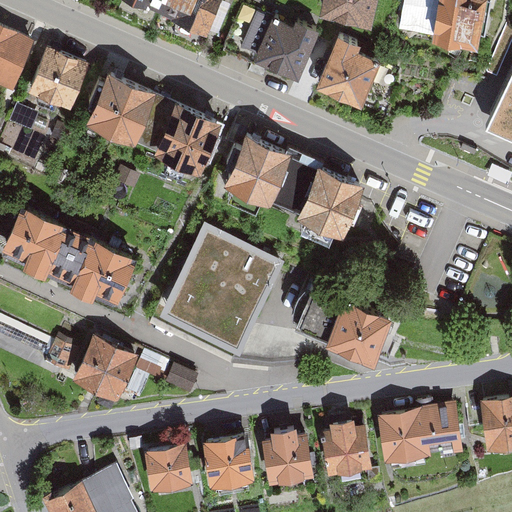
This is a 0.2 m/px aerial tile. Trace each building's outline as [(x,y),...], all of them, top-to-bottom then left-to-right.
[(142,0),(206,26),(217,0),(215,0),(142,0)] [(281,17),(242,0),(234,0),(215,44),(249,58),(251,54),(293,73),(314,26),(290,16),(286,23),(279,20),(281,17)] [(372,0),(315,0),(314,8),(367,20),(372,0)] [(479,39),(485,0),(399,0),(396,25),(479,39)] [(33,41),(0,26),(0,76),(15,83),(33,41)] [(357,41),(333,31),(312,86),(380,112),(398,67),(353,50),(357,41)] [(81,61),(42,44),(22,90),(62,107),(81,61)] [(511,67),(486,123),(511,135),(511,67)] [(144,88),(104,70),(101,76),(95,73),(88,88),(94,91),(89,102),(129,121),(144,88)] [(164,97),(144,88),(129,121),(149,130),(164,97)] [(210,118),(164,97),(149,130),(195,151),(210,118)] [(42,118),(30,114),(28,122),(39,126),(42,118)] [(227,155),(224,163),(338,215),(343,203),(349,206),(355,192),(350,190),(354,181),(307,160),(309,155),(294,148),(291,153),(239,130),(234,140),(229,138),(222,153),(227,155)] [(14,250),(49,267),(72,219),(20,195),(1,234),(18,242),(14,250)] [(88,278),(110,289),(130,246),(72,219),(49,267),(85,284),(88,278)] [(391,293),(402,270),(382,261),(371,284),(391,293)] [(386,309),(309,275),(292,311),(388,354),(393,342),(375,334),(386,309)] [(146,317),(224,355),(265,361),(308,354),(313,337),(286,326),(241,319),(163,282),(146,317)] [(47,334),(0,311),(0,329),(42,349),(40,354),(62,364),(73,340),(50,329),(47,334)] [(133,347),(87,325),(66,370),(112,392),(133,347)] [(192,369),(168,359),(161,373),(186,384),(192,369)] [(511,385),(479,391),(486,435),(511,430),(511,385)] [(103,403),(106,398),(96,393),(94,399),(103,403)] [(459,436),(452,393),(374,406),(381,449),(459,436)] [(347,410),(323,414),(325,423),(315,424),(322,465),(366,457),(359,417),(349,419),(347,410)] [(265,432),(255,434),(261,473),(307,466),(301,427),(290,429),(289,421),(264,424),(265,432)] [(238,429),(199,436),(207,480),(246,473),(238,429)] [(181,437),(141,444),(147,485),(187,478),(181,437)] [(127,492),(110,458),(45,491),(43,486),(36,490),(47,511),(133,511),(124,494),(127,492)]
